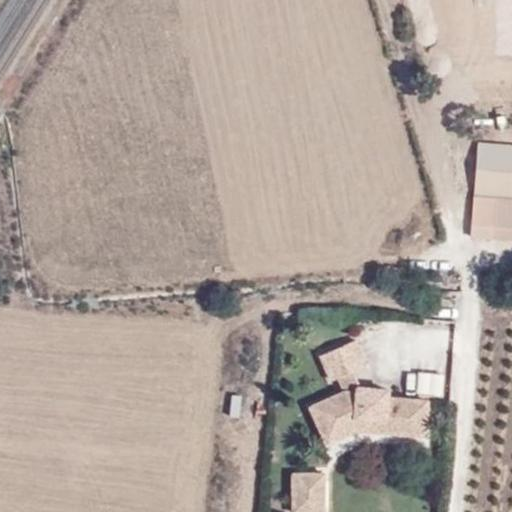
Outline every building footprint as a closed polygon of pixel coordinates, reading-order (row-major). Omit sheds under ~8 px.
[(511,41),(511,0),(428,0),(429,42),(511,41)] [(511,143),(475,141),(473,195),(472,234),(491,236),(494,196),(511,196),(511,143)] [(491,236),(511,237),(511,196),(494,196),(491,236)] [(355,337),(320,352),(331,377),(337,375),(352,368),(366,362),(355,337)] [(352,368),(337,375),(342,390),(345,388),(365,390),(366,385),(358,385),(352,368)] [(322,429),(355,414),(363,415),(362,427),(424,432),(427,398),(387,394),(387,387),(366,385),(365,390),(345,388),(342,390),(311,404),(322,429)] [(326,439),(356,427),(362,427),(363,415),(355,414),(322,429),(326,439)] [(293,472),(294,510),(323,508),(322,471),(293,472)]
